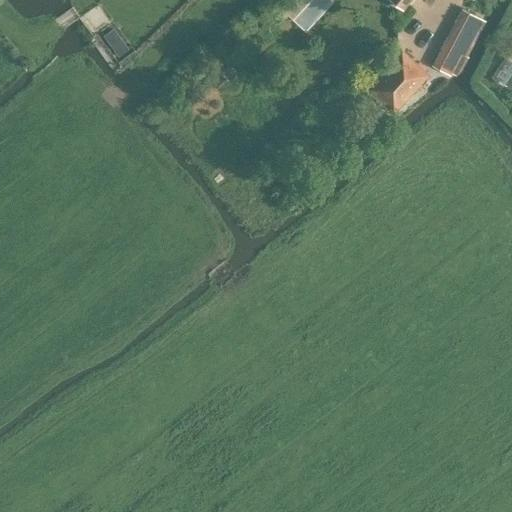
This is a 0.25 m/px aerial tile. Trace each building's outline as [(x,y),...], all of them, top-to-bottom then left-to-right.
[(293,0),(292,2),(312,20),(331,0),(293,0)] [(394,0),(380,0),(386,10),(397,3),(394,0)] [(282,13),(294,25),(304,15),(292,3),(282,13)] [(467,24),(461,41),(482,49),(494,17),(465,6),(459,21),(467,24)] [(450,89),(466,71),(451,57),(435,76),(450,89)] [(370,103),(397,126),(430,87),(404,64),(370,103)]
